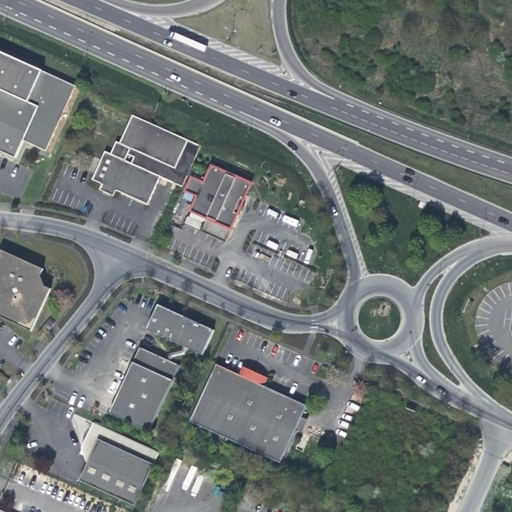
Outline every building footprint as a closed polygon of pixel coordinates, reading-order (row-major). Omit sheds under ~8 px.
[(72,81),(0,48),(0,147),(11,153),(19,136),(41,146),(72,81)] [(97,180),(110,187),(141,201),(154,172),(120,156),(126,142),(170,162),(182,136),(126,110),(114,138),(110,136),(104,149),(99,147),(86,176),(97,180)] [(241,195),(248,180),(232,172),(231,174),(221,170),(222,168),(207,161),(202,172),(199,171),(197,175),(189,171),(183,185),(194,190),(187,206),(203,213),(204,211),(214,215),(213,217),(227,224),(235,208),(231,206),(234,200),(240,203),(241,200),(235,198),(237,194),(241,195)] [(110,187),(97,180),(94,187),(107,193),(110,187)] [(188,226),(200,228),(203,218),(191,215),(188,226)] [(0,316),(30,329),(48,287),(42,284),(37,271),(40,266),(0,248),(0,316)] [(158,304),(151,321),(158,335),(181,346),(186,348),(200,355),(211,329),(158,304)] [(46,326),(49,329),(55,322),(52,319),(46,326)] [(151,321),(147,330),(158,335),(151,321)] [(183,354),(186,348),(181,346),(179,350),(168,354),(165,360),(170,362),(172,359),(183,354)] [(165,360),(138,347),(109,412),(149,431),(178,366),(170,362),(165,360)] [(234,370),(213,360),(187,416),(277,457),(291,425),(297,412),(302,401),(259,381),(234,370)] [(238,362),(234,370),(259,381),(263,374),(238,362)] [(304,416),(297,412),(291,425),(298,428),(304,416)] [(134,505),(159,452),(93,422),(81,447),(87,450),(92,452),(87,464),(79,480),(134,505)] [(87,450),(81,447),(87,464),(92,452),(87,450)]
